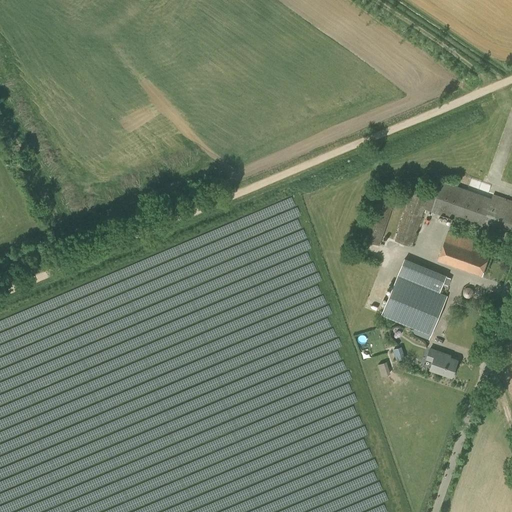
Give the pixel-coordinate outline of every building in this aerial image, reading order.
[(511,109),(511,103),(503,101),(501,107),(511,109)] [(492,199),(442,181),(436,198),(412,189),(395,240),(411,246),(425,209),(480,229),(479,233),(508,243),(511,233),(511,200),(494,194),(492,199)] [(307,196),(311,207),(328,200),(326,195),(337,190),(335,184),(307,196)] [(379,246),(397,194),(379,188),(362,240),(379,246)] [(469,240),(448,232),(438,260),(481,275),(489,254),(472,248),(474,241),(470,239),(469,240)] [(330,258),(334,257),(331,245),(326,247),(328,255),(318,257),(321,269),(332,266),(330,258)] [(431,336),(447,296),(439,292),(446,275),(404,258),(397,276),(381,315),(431,336)] [(397,361),(405,359),(403,346),(394,348),(397,361)] [(452,376),(458,360),(443,355),(444,353),(430,348),(426,358),(433,361),(431,369),(452,376)] [(379,363),(382,376),(390,374),(387,361),(379,363)]
